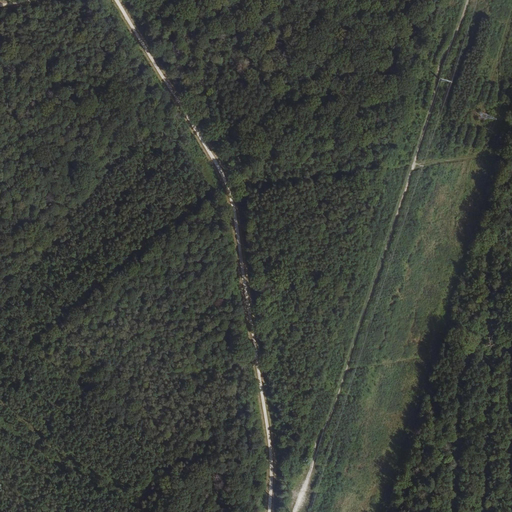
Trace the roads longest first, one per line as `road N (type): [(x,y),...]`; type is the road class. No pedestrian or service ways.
road 1 (track): [(270,511),(260,366),(235,212),(115,0)]
road 2 (track): [(467,0),(294,511)]
